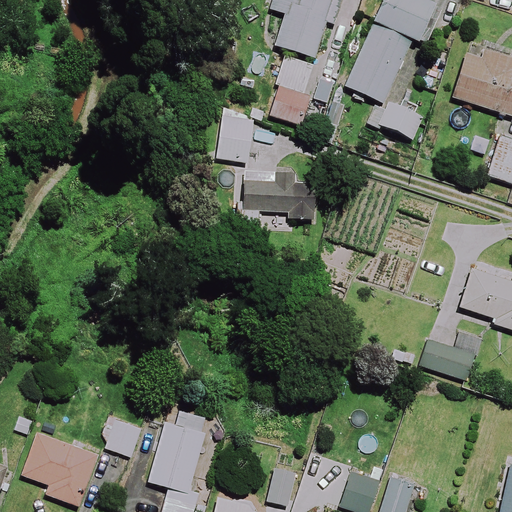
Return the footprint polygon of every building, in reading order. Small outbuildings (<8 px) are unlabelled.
[(269,0),(266,13),(281,17),(271,48),(310,61),(322,25),(331,28),(340,0),(269,0)] [(429,8),(410,0),(380,0),(340,90),(379,107),(406,44),(412,47),(429,8)] [(511,63),(481,53),(478,61),(461,56),(447,101),(509,120),(511,109),(511,72),(509,72),(511,63)] [(306,99),(299,97),(308,68),(281,60),(272,88),(276,89),(266,120),(297,129),(306,99)] [(363,126),(376,131),(377,129),(410,143),(420,120),(384,105),(381,111),(371,107),(363,126)] [(249,124),(218,120),(213,162),(243,166),(247,145),(249,124)] [(335,127),(320,124),(316,141),(331,145),(335,127)] [(511,180),(511,142),(497,138),(485,177),(511,185),(511,180)] [(310,186),(291,185),(291,177),(270,176),(270,186),(240,185),(239,213),(286,214),(285,222),(309,222),(310,186)] [(509,286),(467,273),(455,311),(491,323),(489,328),(511,335),(511,278),(509,286)] [(471,357),(424,343),(416,369),(462,383),(471,357)] [(34,419),(20,415),(16,428),(30,433),(34,419)] [(143,426),(118,417),(108,445),(133,454),(143,426)] [(196,511),(203,489),(192,486),(209,430),(169,418),(151,478),(172,484),(163,511),(157,511),(144,508),(142,511),(196,511)] [(92,435),(60,424),(55,437),(39,431),(24,474),(52,483),(48,493),(82,505),(100,454),(87,449),(92,435)] [(0,496),(11,464),(0,460),(0,496)] [(299,471),(277,466),(270,498),(291,503),(299,471)] [(511,511),(511,469),(507,468),(497,511),(511,511)] [(367,511),(376,483),(347,475),(337,509),(348,511),(367,511)] [(402,511),(410,488),(387,481),(377,511),(402,511)]
